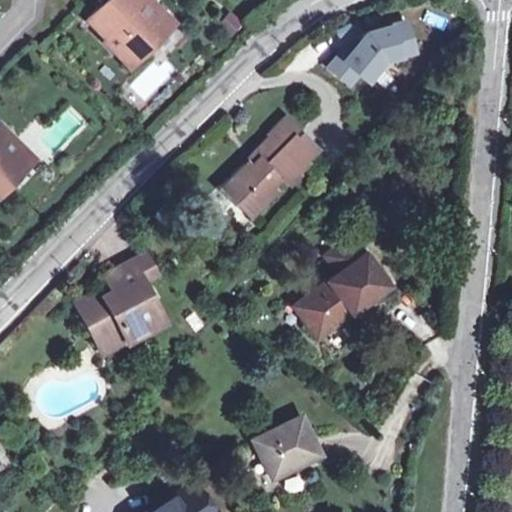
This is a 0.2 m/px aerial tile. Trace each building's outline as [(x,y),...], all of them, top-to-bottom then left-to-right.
[(104,39),(126,61),(141,46),(144,49),(171,22),(152,2),(146,8),(141,3),(144,0),(104,0),(87,18),(105,37),(104,39)] [(359,30),(328,65),(345,79),(353,69),(360,74),(375,56),(410,49),(404,20),(359,30)] [(141,46),(126,61),(128,64),(144,49),(141,46)] [(297,171),(296,170),(306,160),(305,158),(315,148),(298,131),(295,134),(293,132),(296,128),(283,115),(266,133),(267,134),(249,153),(255,157),(250,162),(246,159),(218,186),(232,201),(234,199),(249,215),(275,188),(271,185),(279,177),(285,184),(297,171)] [(0,188),(10,178),(2,170),(12,161),(23,149),(0,126),(0,188)] [(2,170),(10,178),(20,169),(12,161),(2,170)] [(340,258),(345,265),(292,304),(315,335),(365,298),(363,296),(383,281),(350,235),(333,247),(341,258),(340,258)] [(143,253),(130,260),(140,279),(154,272),(143,253)] [(75,302),(93,336),(117,324),(125,339),(162,320),(140,279),(130,260),(103,274),(108,284),(111,288),(97,295),(95,291),(75,302)] [(111,288),(108,284),(95,291),(97,295),(111,288)] [(117,324),(93,336),(101,352),(125,339),(117,324)] [(251,438),(269,477),(319,453),(300,414),(251,438)] [(144,511),(208,511),(189,483),(144,511)]
